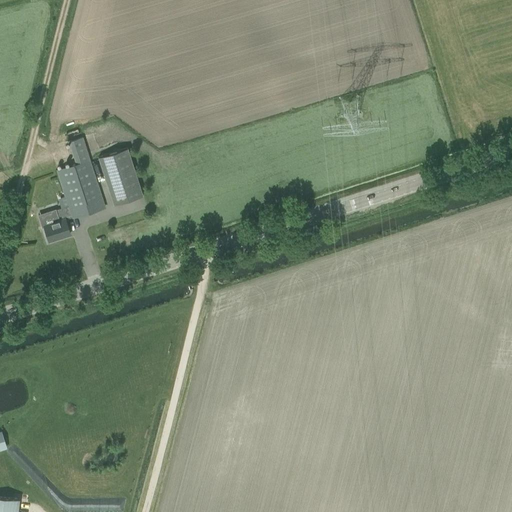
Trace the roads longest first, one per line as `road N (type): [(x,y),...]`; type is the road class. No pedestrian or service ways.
road 1 (tertiary): [(0,318),(511,157)]
road 2 (track): [(0,267),(66,0)]
road 3 (track): [(144,511),(204,277),(201,254)]
